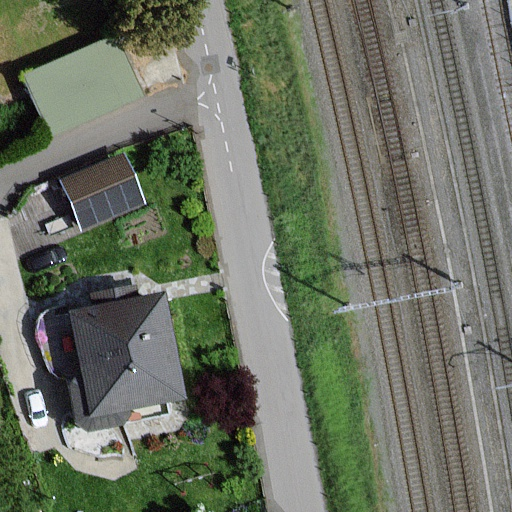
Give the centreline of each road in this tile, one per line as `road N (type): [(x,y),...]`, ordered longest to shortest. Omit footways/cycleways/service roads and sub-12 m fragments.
road 1 (residential): [(227,89),(310,511)]
road 2 (residential): [(0,187),(227,89)]
